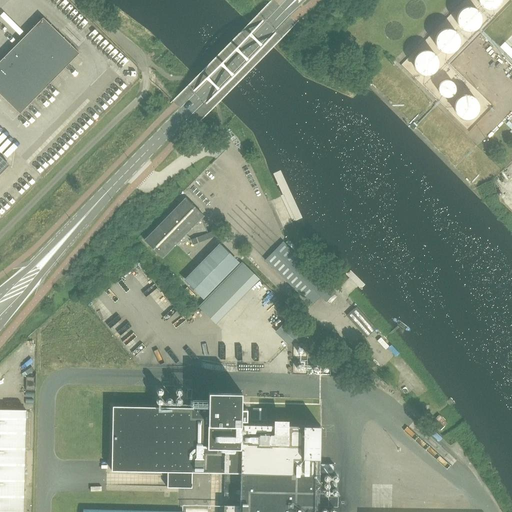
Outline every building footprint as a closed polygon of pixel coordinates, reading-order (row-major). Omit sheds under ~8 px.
[(477,0),(478,3),(480,6),(484,9),(488,10),(493,9),(496,7),(499,5),(501,1),(500,0),(477,0)] [(468,6),(463,8),(459,12),(457,16),(457,20),(458,25),(461,28),(465,30),(469,31),(474,30),(477,28),(479,24),(481,21),(481,16),(479,12),(476,9),(473,7),(468,6)] [(79,53),(43,17),(0,61),(0,94),(20,113),(79,53)] [(449,27),(444,28),(439,32),(437,36),(436,40),(438,45),(440,48),(444,51),(448,52),(453,51),(456,49),(459,47),(460,43),(461,39),(460,34),(457,31),(454,29),(449,27)] [(425,51),(420,52),(416,57),(415,61),(415,65),(417,70),(420,72),(424,75),(428,75),(433,73),(435,71),(438,68),(439,64),(438,60),(437,56),(434,53),(430,51),(425,51)] [(447,80),(444,81),(440,84),(439,87),(439,90),(440,93),(442,96),(445,97),(447,98),(451,97),(453,96),(455,94),(456,91),(456,88),(455,85),(453,83),(451,81),(447,80)] [(467,96),(462,97),(458,101),(456,105),(456,109),(458,114),(461,117),(465,119),(469,120),(474,118),(476,116),(479,113),(480,110),(480,105),(478,101),(476,98),(472,96),(467,96)] [(187,199),(186,198),(145,241),(146,240),(162,256),(161,257),(162,257),(175,243),(177,245),(191,240),(194,243),(215,235),(210,236),(209,234),(209,233),(208,233),(201,216),(203,215),(203,214),(202,215),(186,199),(187,199)] [(265,260),(270,264),(312,305),(321,296),(326,301),(335,293),(283,242),(265,260)] [(184,280),(203,299),(239,262),(219,243),(197,266),(184,280)] [(367,337),(377,328),(356,306),(347,314),(367,337)] [(373,372),(368,378),(373,383),(375,381),(384,389),(388,385),(373,372)] [(34,377),(25,376),(25,379),(25,390),(34,390),(34,377)] [(317,511),(318,506),(337,506),(337,496),(318,495),(319,474),(319,472),(333,472),(333,463),(319,462),(319,426),(241,424),(241,420),(247,420),(247,408),(241,408),(242,391),(208,391),(207,399),(191,399),(191,406),(152,405),(112,405),(110,469),(150,470),(167,470),(167,486),(192,487),(192,471),(225,472),(224,483),(224,504),(223,511),(317,511)] [(0,511),(23,511),(25,410),(0,409),(0,511)]
